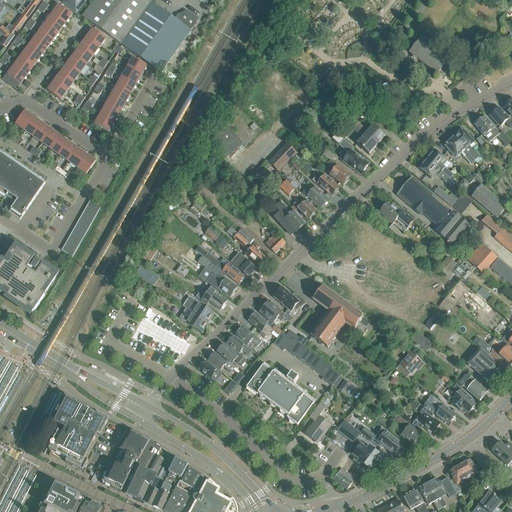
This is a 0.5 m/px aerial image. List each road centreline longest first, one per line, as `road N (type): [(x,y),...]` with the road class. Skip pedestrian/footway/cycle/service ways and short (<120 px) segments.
road 1 (residential): [(300,253),(435,129),(511,82)]
road 2 (residential): [(154,397),(300,253)]
road 3 (residential): [(322,511),(470,436)]
road 4 (tertiary): [(141,414),(0,327)]
road 5 (tertiary): [(262,511),(218,460),(141,414)]
road 6 (residential): [(132,511),(49,472),(29,511)]
